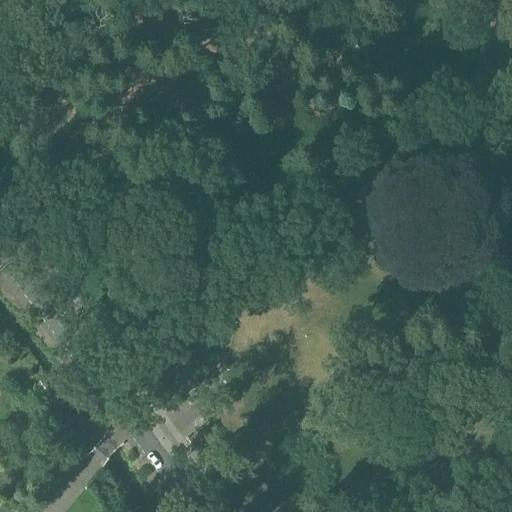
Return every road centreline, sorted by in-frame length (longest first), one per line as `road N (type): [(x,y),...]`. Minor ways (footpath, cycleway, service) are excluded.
road 1 (track): [(511,169),(346,195),(282,229),(247,274),(180,429),(149,453)]
road 2 (tertiary): [(196,511),(0,251)]
road 3 (track): [(142,444),(0,470)]
